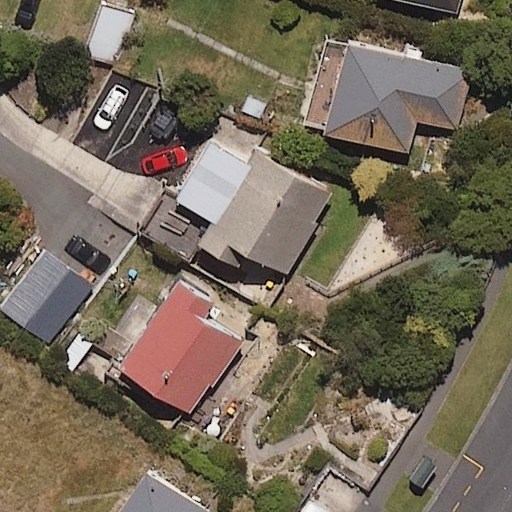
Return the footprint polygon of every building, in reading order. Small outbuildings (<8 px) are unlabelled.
[(130,14),(103,1),(82,48),(108,60),(130,14)] [(473,65),(340,24),(312,115),(408,144),(418,111),(455,123),(473,65)] [(247,145),(209,124),(175,185),(212,205),(195,237),(214,247),(225,227),(288,262),(334,180),(253,134),(247,145)] [(93,282),(45,245),(0,303),(0,305),(48,342),(93,282)] [(214,291),(179,265),(116,351),(191,405),(244,332),(205,303),(214,291)] [(210,511),(215,505),(145,457),(108,511),(210,511)]
